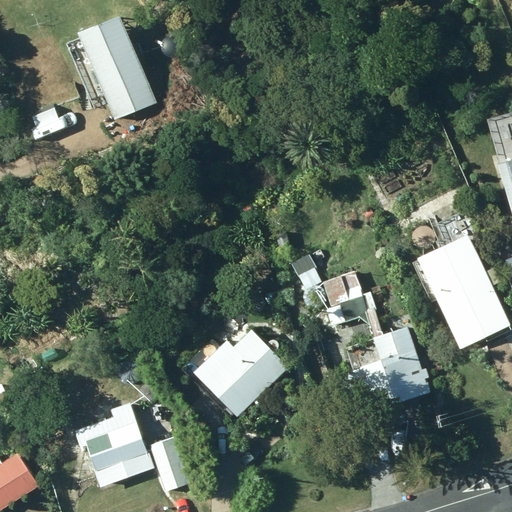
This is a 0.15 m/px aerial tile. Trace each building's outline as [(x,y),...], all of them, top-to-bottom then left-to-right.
[(156,104),(124,22),(85,38),(117,120),(156,104)] [(401,175),(410,170),(403,159),(394,166),(401,175)] [(511,163),(500,168),(511,207),(511,163)] [(268,232),(277,249),(288,242),(278,226),(268,232)] [(417,259),(460,350),(511,326),(493,287),(501,283),(495,269),(487,273),(469,235),(417,259)] [(307,289),(322,281),(315,268),(317,268),(310,254),(292,264),(307,289)] [(422,371),(408,328),(384,336),(375,309),(368,312),(355,272),(322,282),(332,310),(328,311),(333,328),(365,317),(380,361),(362,368),(376,409),(423,394),(421,387),(427,385),(424,379),(429,378),(426,370),(422,371)] [(105,300),(89,308),(95,321),(112,312),(105,300)] [(267,389),(289,368),(251,330),(233,348),(227,341),(194,374),(239,419),(254,404),(258,408),(272,394),(267,389)] [(321,381),(328,378),(323,368),(317,370),(321,381)] [(211,429),(226,414),(204,391),(189,405),(211,429)] [(86,448),(102,489),(155,468),(130,403),(111,410),(114,418),(76,433),(82,449),(86,448)] [(150,447),(166,492),(191,483),(175,438),(150,447)] [(0,511),(40,487),(19,454),(0,465),(0,511)]
